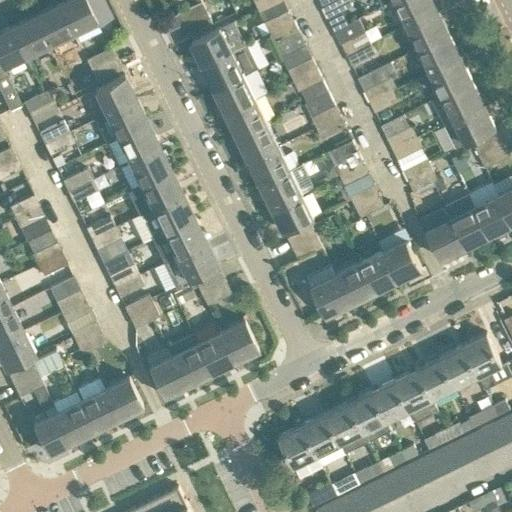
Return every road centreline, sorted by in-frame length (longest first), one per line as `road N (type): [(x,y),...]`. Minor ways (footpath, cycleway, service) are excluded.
road 1 (residential): [(313,360),(130,0)]
road 2 (residential): [(313,360),(511,263)]
road 3 (residential): [(31,501),(217,409)]
